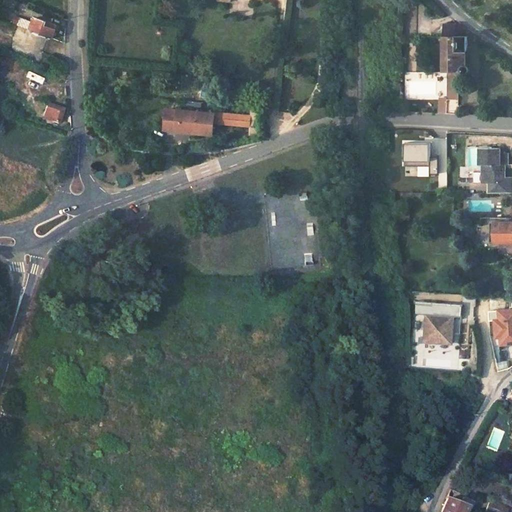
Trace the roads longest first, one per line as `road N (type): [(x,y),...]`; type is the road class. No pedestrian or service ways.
road 1 (residential): [(68,219),(335,119),(511,123)]
road 2 (tertiary): [(68,219),(79,144),(77,0)]
road 3 (residential): [(511,373),(492,396),(433,511)]
road 4 (unclassified): [(30,241),(0,365)]
